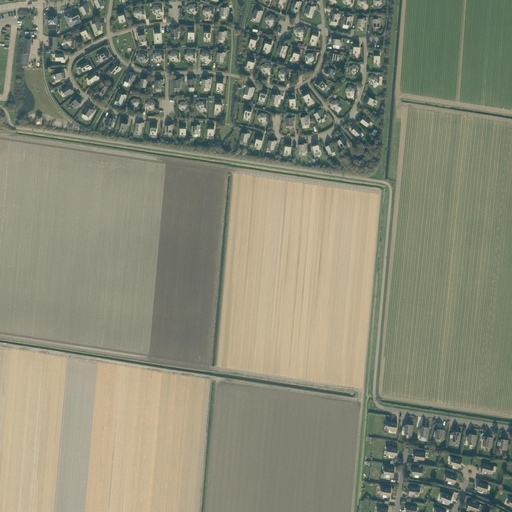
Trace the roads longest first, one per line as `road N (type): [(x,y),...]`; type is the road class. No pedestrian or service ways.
road 1 (track): [(0,335),(361,391),(359,428)]
road 2 (unclassified): [(383,408),(511,428)]
